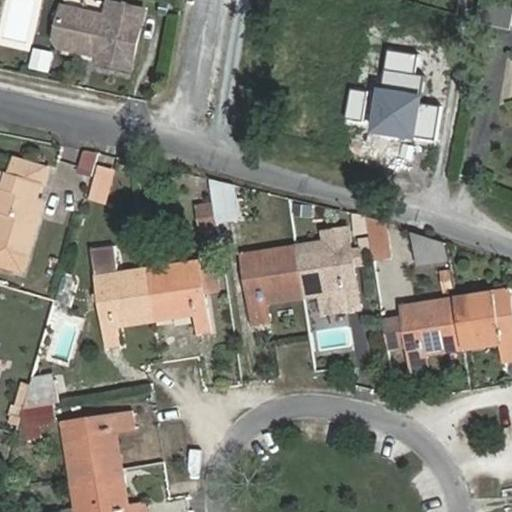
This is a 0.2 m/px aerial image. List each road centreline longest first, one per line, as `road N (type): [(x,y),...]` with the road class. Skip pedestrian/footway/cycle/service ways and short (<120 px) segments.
road 1 (residential): [(0,107),(182,145),(424,213),(511,247)]
road 2 (residential): [(454,511),(411,429),(307,408),(240,452),(220,511)]
